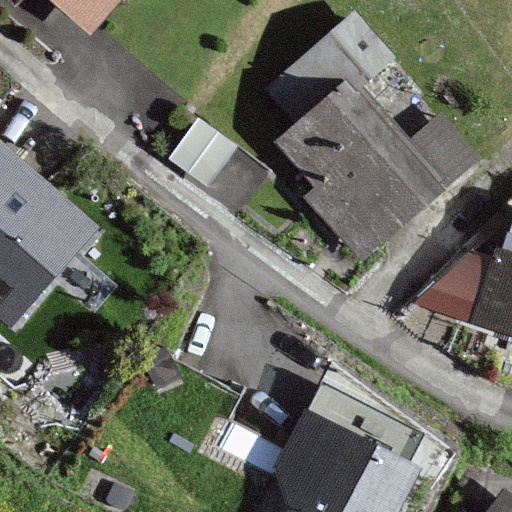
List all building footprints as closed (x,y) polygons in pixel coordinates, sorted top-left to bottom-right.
[(55,0),(88,28),(112,0),(55,0)] [(437,188),(348,86),(284,141),(324,186),(311,198),(361,255),(437,188)] [(231,144),(200,121),(173,158),(204,181),(231,144)] [(0,312),(10,321),(90,230),(0,150),(0,312)] [(511,257),(499,253),(476,322),(511,334),(511,257)] [(392,511),(413,471),(310,416),(283,466),(292,508),(290,511),(392,511)] [(511,511),(511,499),(506,495),(493,511),(511,511)]
